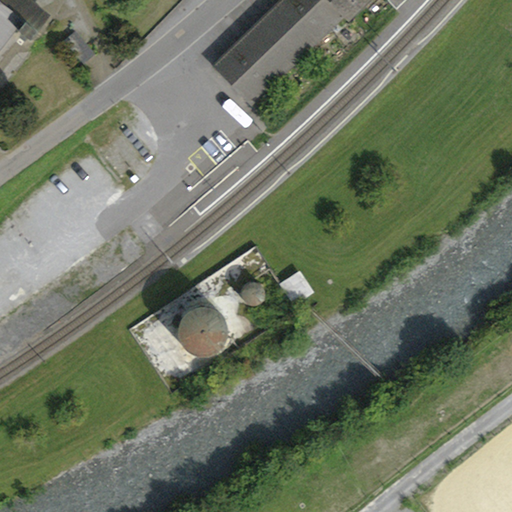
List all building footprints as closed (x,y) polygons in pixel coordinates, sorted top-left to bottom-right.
[(0,0),(0,47),(15,28),(31,41),(50,17),(28,0),(0,0)] [(284,0),(216,65),(252,102),(346,12),(334,0),(284,0)] [(334,0),(346,12),(348,14),(363,0),(334,0)] [(363,0),(348,14),(352,18),(371,0),(363,0)] [(388,0),(396,9),(405,0),(388,0)] [(64,41),(84,64),(95,54),(75,32),(64,41)] [(122,177),(131,169),(109,142),(100,149),(122,177)] [(247,266),(255,275),(264,268),(257,258),(247,266)] [(287,282),(299,300),(310,293),(298,274),(287,282)] [(241,296),(244,303),(250,306),(257,306),(263,302),(266,296),(265,289),(260,283),(253,282),(246,284),(242,289),(241,296)] [(180,339),(185,349),(195,356),(207,358),(218,354),(226,345),(229,333),(226,322),(218,313),(207,308),(195,309),(185,316),(180,327),(180,339)]
